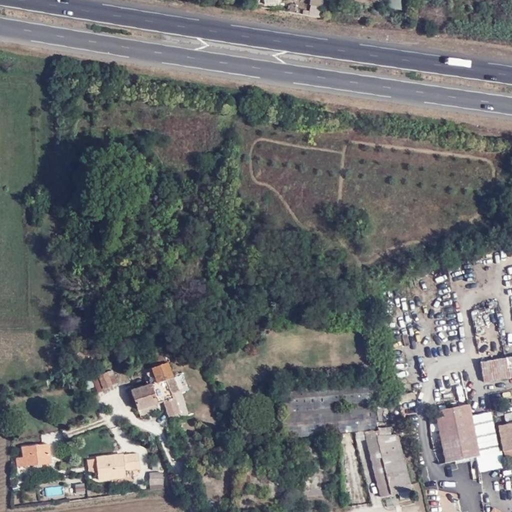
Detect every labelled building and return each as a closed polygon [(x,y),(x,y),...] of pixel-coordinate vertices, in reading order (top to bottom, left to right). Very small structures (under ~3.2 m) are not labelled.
[(310,0),(309,16),(322,17),(323,0),(310,0)] [(401,10),(402,0),(386,0),(385,7),(401,10)] [(162,352),(147,357),(150,367),(166,362),(162,352)] [(511,357),(480,363),(484,384),(511,379),(511,357)] [(166,379),(171,377),(166,362),(150,367),(155,382),(129,391),(137,409),(163,400),(168,413),(176,411),(166,379)] [(113,369),(93,378),(99,392),(119,383),(113,369)] [(440,379),(440,384),(461,381),(460,372),(451,373),(451,377),(440,379)] [(370,380),(277,389),(282,439),(375,429),(370,380)] [(461,383),(440,385),(441,393),(461,391),(461,383)] [(385,438),(368,441),(380,497),(414,490),(396,405),(379,408),(385,438)] [(446,462),(500,452),(492,410),(469,416),(467,405),(434,411),(446,462)] [(511,423),(498,426),(505,458),(511,456),(511,423)] [(48,462),(47,444),(20,446),(21,458),(15,458),(16,466),(48,462)] [(138,468),(136,453),(96,456),(97,459),(87,459),(89,474),(97,474),(98,478),(124,476),(123,470),(138,468)] [(163,470),(149,471),(150,485),(164,484),(163,470)] [(85,483),(74,484),(75,494),(86,493),(85,483)] [(395,498),(385,500),(386,507),(396,505),(395,498)]
